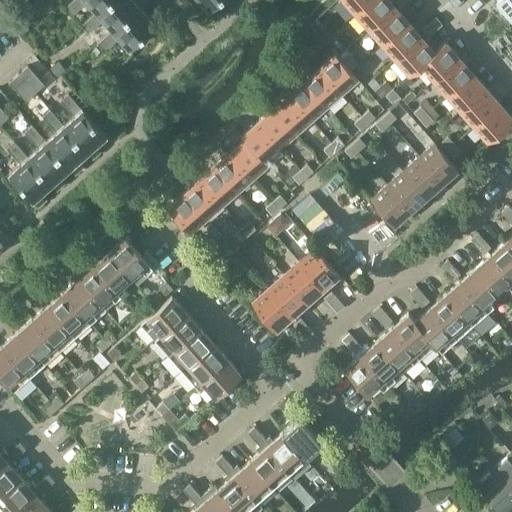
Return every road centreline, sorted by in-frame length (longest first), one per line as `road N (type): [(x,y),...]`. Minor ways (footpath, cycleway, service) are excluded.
road 1 (residential): [(0,400),(73,481),(169,485),(271,388)]
road 2 (residential): [(511,184),(416,270),(393,276),(297,366)]
road 3 (residential): [(271,388),(195,294),(195,264),(157,225)]
